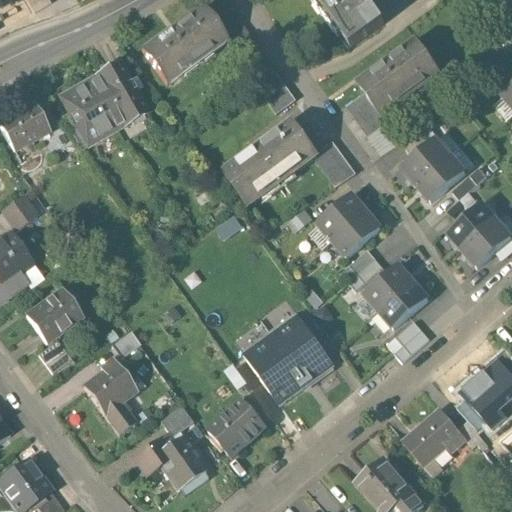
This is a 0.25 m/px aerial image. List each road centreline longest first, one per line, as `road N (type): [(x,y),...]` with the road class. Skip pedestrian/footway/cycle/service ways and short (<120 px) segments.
road 1 (residential): [(478,325),(244,511)]
road 2 (residential): [(243,0),(368,169)]
road 3 (residential): [(0,375),(48,444),(116,511)]
road 4 (residential): [(381,187),(478,325)]
road 5 (tertiary): [(139,0),(0,75)]
